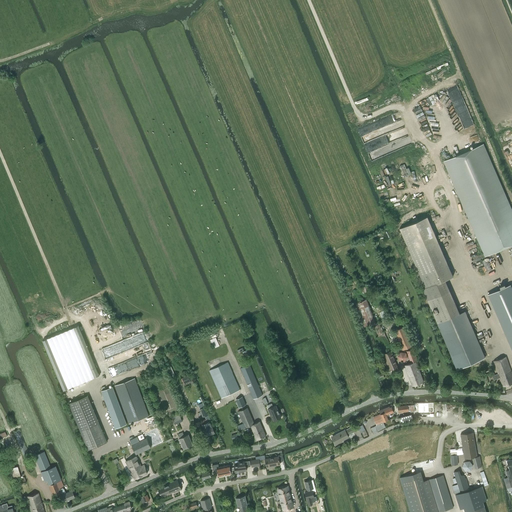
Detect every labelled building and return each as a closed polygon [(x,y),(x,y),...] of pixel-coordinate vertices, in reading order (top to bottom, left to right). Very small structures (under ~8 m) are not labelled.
[(486,256),(511,244),(511,212),(483,144),(445,160),(453,180),(452,180),(455,187),(456,186),(486,256)] [(423,289),(443,336),(458,369),(485,357),(476,336),(465,311),(460,313),(445,279),(453,276),(427,216),(400,228),(426,287),(423,289)] [(511,290),(509,285),(487,294),(506,336),(511,350),(511,290)] [(362,301),(355,304),(364,327),(371,325),(381,348),(389,344),(378,321),(375,323),(366,299),(362,301)] [(64,390),(99,375),(83,336),(78,325),(52,336),(43,340),(64,390)] [(394,331),(397,336),(402,350),(412,346),(408,336),(404,327),(394,331)] [(412,386),(423,382),(415,361),(418,360),(413,348),(407,351),(411,362),(404,365),(412,386)] [(386,372),(397,367),(390,351),(379,355),(381,360),(386,372)] [(511,375),(505,357),(501,359),(494,361),(498,374),(492,376),(494,380),(500,378),(503,386),(511,382),(511,375)] [(221,398),(239,390),(227,362),(209,370),(221,398)] [(253,399),(262,395),(249,364),(240,368),(253,399)] [(190,381),(188,375),(182,378),(184,383),(190,381)] [(129,423),(149,416),(134,378),(114,385),(129,423)] [(113,386),(101,391),(115,428),(127,424),(113,386)] [(71,402),(69,403),(88,449),(107,441),(88,395),(71,402)] [(209,418),(203,403),(198,404),(200,409),(199,409),(202,417),(204,416),(206,420),(209,418)] [(274,421),(281,418),(280,416),(281,415),(280,414),(279,413),(276,405),(273,406),(272,403),(267,405),(268,408),(268,409),(270,414),(271,414),(274,421)] [(421,405),(415,405),(416,414),(431,414),(430,405),(425,405),(425,406),(421,406),(421,405)] [(389,406),(379,410),(380,414),(382,419),(383,421),(388,419),(386,415),(393,412),(391,407),(390,407),(389,406)] [(242,424),(239,425),(237,426),(239,430),(251,425),(257,440),(265,436),(259,421),(254,424),(247,407),(238,411),(242,422),(241,422),(242,424)] [(170,416),(174,425),(182,421),(178,413),(170,416)] [(375,426),(371,428),(374,433),(386,428),(383,421),(382,419),(380,414),(373,417),(376,424),(375,426)] [(400,422),(413,419),(411,414),(404,416),(403,414),(398,415),(400,422)] [(205,429),(207,435),(215,432),(211,421),(202,424),(205,429)] [(347,435),(353,432),(351,427),(345,430),(335,435),(336,436),(332,438),(335,445),(339,443),(339,442),(348,437),(347,435)] [(158,430),(146,436),(147,438),(151,447),(163,442),(158,430)] [(183,449),(193,445),(188,434),(184,436),(182,432),(178,434),(180,438),(179,438),(183,449)] [(475,468),(482,466),(479,456),(476,456),(473,432),(460,434),(464,459),(472,457),(475,468)] [(147,438),(131,444),(136,454),(151,447),(147,438)] [(64,502),(74,497),(71,490),(65,493),(63,487),(55,465),(50,467),(44,451),(34,455),(44,481),(46,480),(53,495),(60,492),(61,494),(64,502)] [(279,462),(282,461),(281,455),(278,455),(278,456),(265,459),(267,467),(280,464),(279,462)] [(134,479),(147,473),(144,465),(141,466),(136,456),(135,457),(126,461),(134,479)] [(246,467),(250,466),(250,461),(238,462),(238,465),(234,465),(234,467),(235,471),(235,473),(239,472),(239,471),(246,470),(246,467)] [(465,471),(471,470),(473,465),(470,461),(464,461),(462,466),(465,471)] [(218,476),(231,473),(229,464),(219,467),(218,464),(212,465),(213,470),(217,469),(218,476)] [(459,470),(453,472),(459,491),(469,488),(466,478),(465,478),(464,475),(460,475),(459,470)] [(424,481),(421,471),(400,477),(410,511),(438,511),(453,508),(443,475),(424,481)] [(170,484),(168,485),(158,489),(161,496),(173,491),(174,492),(181,489),(177,480),(170,483),(170,484)] [(313,488),(311,480),(304,482),(307,490),(308,491),(305,492),(306,499),(306,498),(308,505),(312,504),(312,502),(317,501),(315,496),(313,497),(312,490),(311,490),(311,489),(313,488)] [(283,509),(293,507),(287,486),(278,489),(283,509)] [(478,487),(459,494),(464,511),(485,511),(484,506),(483,502),(478,487)] [(31,511),(44,511),(38,493),(26,496),(31,511)] [(247,504),(245,496),(235,498),(238,507),(240,506),(241,511),(247,511),(245,505),(247,504)] [(210,506),(210,507),(211,506),(209,498),(200,501),(202,509),(204,509),(204,508),(210,506)] [(117,507),(118,511),(119,511),(132,508),(129,502),(124,503),(125,504),(117,507)] [(3,511),(13,511),(12,507),(12,508),(11,505),(7,507),(6,503),(2,505),(4,510),(3,510),(3,511)]
